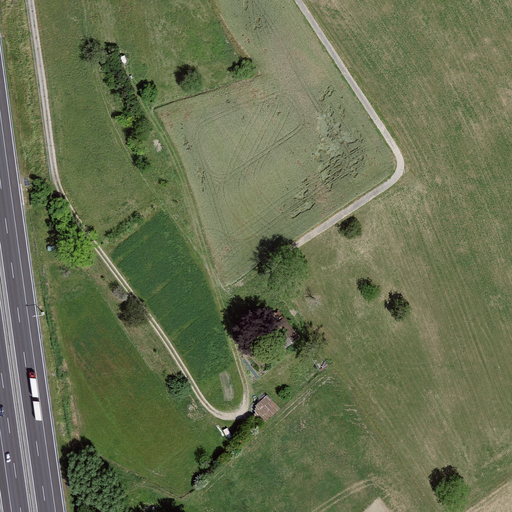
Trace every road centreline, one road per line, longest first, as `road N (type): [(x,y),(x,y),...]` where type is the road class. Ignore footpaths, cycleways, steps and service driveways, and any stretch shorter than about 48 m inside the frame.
road 1 (track): [(31,0),(52,161),(71,212),(214,412),(237,415),(248,398),(213,281)]
road 2 (residential): [(298,0),(400,163),(387,185),(268,263)]
road 3 (motorway): [(46,511),(0,176)]
road 4 (motorway): [(0,362),(20,511)]
